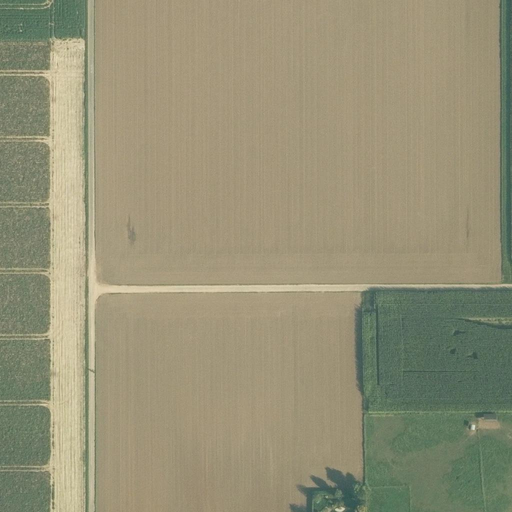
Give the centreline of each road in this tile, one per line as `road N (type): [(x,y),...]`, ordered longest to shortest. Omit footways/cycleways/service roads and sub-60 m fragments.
road 1 (track): [(91,511),(90,0)]
road 2 (track): [(511,289),(91,289)]
road 3 (track): [(505,0),(505,289)]
